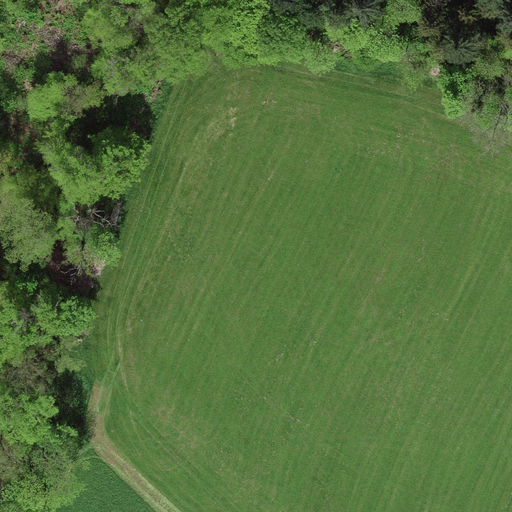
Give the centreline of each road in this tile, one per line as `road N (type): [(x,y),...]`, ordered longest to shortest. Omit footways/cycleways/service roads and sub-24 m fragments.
road 1 (track): [(41,511),(102,394),(163,388),(222,413),(334,511)]
road 2 (track): [(110,341),(65,342),(0,414)]
